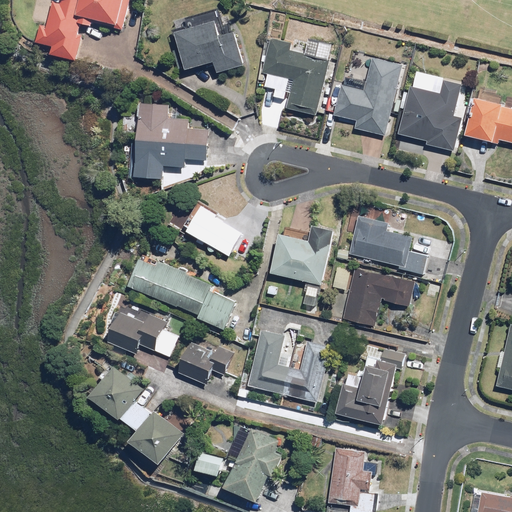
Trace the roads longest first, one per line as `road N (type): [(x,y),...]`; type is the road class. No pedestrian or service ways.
road 1 (residential): [(443,418),(489,206)]
road 2 (residential): [(489,206),(345,170)]
road 3 (residential): [(345,170),(261,188),(256,163),(271,152)]
